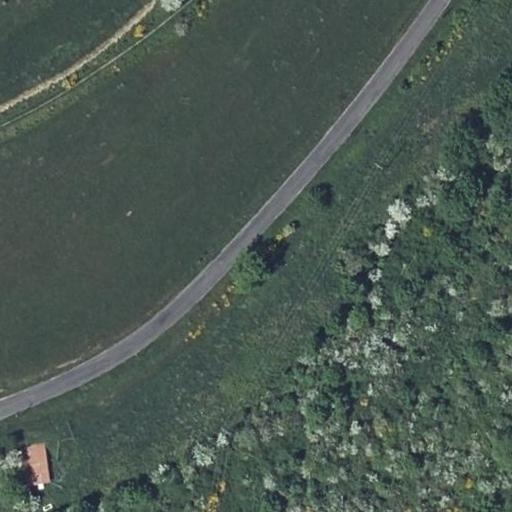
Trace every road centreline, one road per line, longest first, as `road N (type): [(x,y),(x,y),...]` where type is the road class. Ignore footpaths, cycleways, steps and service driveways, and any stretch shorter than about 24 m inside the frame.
road 1 (secondary): [(440,0),(380,81),(184,304),(122,350),(0,409)]
road 2 (track): [(184,0),(113,60),(0,106)]
